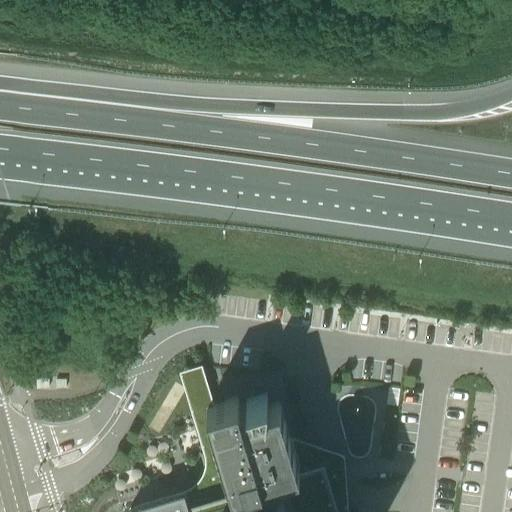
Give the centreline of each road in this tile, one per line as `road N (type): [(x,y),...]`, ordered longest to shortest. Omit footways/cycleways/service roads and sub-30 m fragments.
road 1 (motorway): [(0,149),(511,218)]
road 2 (motorway): [(511,175),(153,124)]
road 3 (motorway): [(511,96),(429,113),(313,110),(153,124)]
road 4 (motorway): [(153,124),(0,107)]
